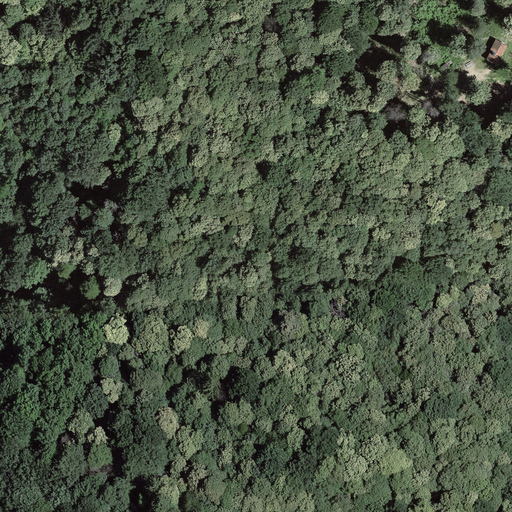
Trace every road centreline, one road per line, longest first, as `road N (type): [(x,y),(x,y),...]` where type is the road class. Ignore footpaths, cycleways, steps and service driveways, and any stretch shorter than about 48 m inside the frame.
road 1 (track): [(0,193),(31,405),(25,432),(0,463)]
road 2 (track): [(410,511),(406,499),(313,425)]
